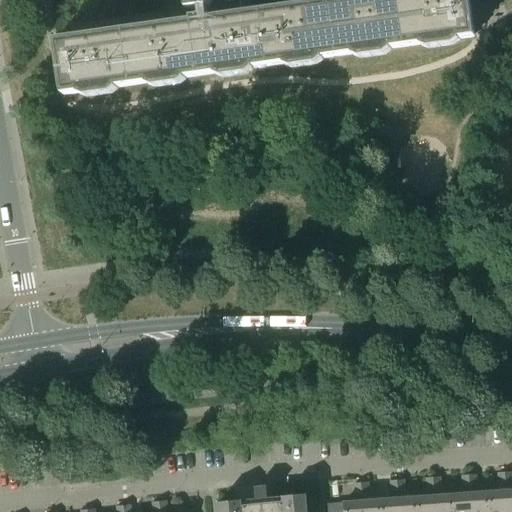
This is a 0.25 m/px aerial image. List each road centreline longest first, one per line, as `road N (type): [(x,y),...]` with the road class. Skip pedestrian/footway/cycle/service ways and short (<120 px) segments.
road 1 (residential): [(0,499),(511,452)]
road 2 (secondary): [(255,327),(511,334)]
road 3 (secondary): [(255,327),(135,328),(30,342)]
road 4 (secondary): [(34,370),(255,327)]
road 5 (residential): [(30,342),(0,153)]
